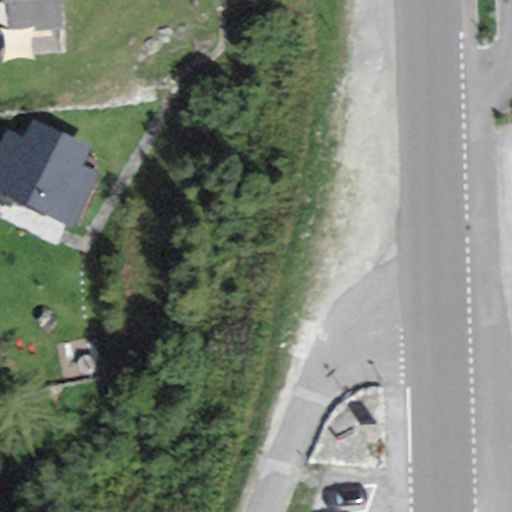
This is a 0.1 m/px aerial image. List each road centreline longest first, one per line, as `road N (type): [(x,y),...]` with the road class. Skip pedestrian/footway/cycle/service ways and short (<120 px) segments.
road 1 (residential): [(289,511),(432,218)]
road 2 (secondary): [(432,218),(434,511)]
road 3 (secondary): [(425,0),(432,218)]
